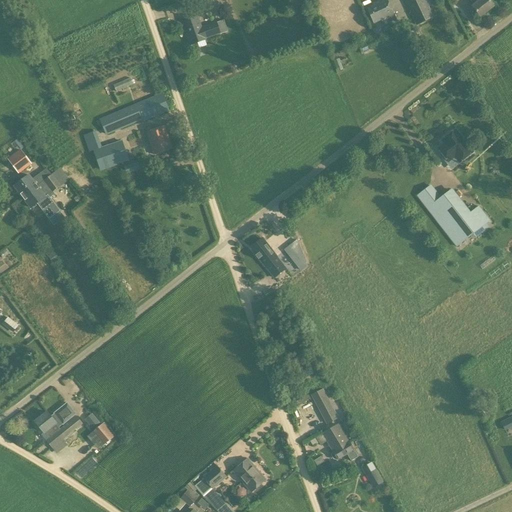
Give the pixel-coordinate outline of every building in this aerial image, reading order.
[(386,0),(384,0),(366,8),(373,23),(381,20),(383,25),(396,19),(386,0)] [(425,0),(403,0),(415,25),(433,17),(425,0)] [(469,0),(473,5),(472,6),(480,17),(493,6),(488,0),(469,0)] [(190,45),(205,40),(228,32),(224,20),(217,22),(216,21),(200,27),(197,17),(182,22),(190,45)] [(357,44),(361,54),(381,47),(377,37),(357,44)] [(129,78),(111,85),(114,92),(132,84),(129,78)] [(169,112),(162,93),(100,119),(106,135),(144,120),(144,122),(169,112)] [(154,155),(172,149),(164,126),(146,132),(154,155)] [(464,143),(454,130),(453,131),(451,130),(447,133),(447,135),(441,140),(444,143),(437,149),(439,151),(437,152),(440,156),(442,159),(444,158),(448,163),(454,158),(457,161),(471,150),(465,142),(464,143)] [(117,166),(117,164),(110,145),(103,147),(101,148),(96,131),(83,136),(89,153),(93,151),(101,171),(117,166)] [(18,174),(32,164),(27,158),(30,156),(23,147),(7,159),(18,174)] [(60,186),(55,179),(64,173),(60,169),(52,175),(47,168),(32,179),(28,175),(22,181),(18,176),(6,185),(14,195),(18,192),(30,208),(45,197),(60,186)] [(430,186),(417,196),(456,247),(490,221),(479,207),(469,214),(451,191),(440,199),(430,186)] [(297,238),(284,249),(301,270),(308,264),(297,238)] [(251,248),(264,266),(274,278),(286,269),(276,257),(263,239),(251,248)] [(0,323),(11,333),(17,326),(6,316),(0,323)] [(316,359),(303,367),(285,378),(293,391),(311,380),(312,381),(324,373),(316,359)] [(311,396),(327,424),(337,418),(322,390),(311,396)] [(53,414),(50,417),(47,412),(35,422),(44,433),(49,439),(47,441),(52,448),(82,424),(76,417),(60,429),(59,428),(62,425),(63,426),(77,414),(67,402),(53,413),(53,414)] [(91,429),(99,422),(90,413),(82,419),(91,429)] [(511,417),(499,420),(501,429),(511,426),(511,417)] [(103,446),(113,437),(114,437),(103,423),(102,424),(92,432),(103,446)] [(346,454),(353,450),(338,424),(315,438),(320,445),(326,442),(332,451),(332,452),(332,453),(331,454),(331,456),(333,459),(335,460),(336,459),(336,460),(346,454)] [(247,459),(232,471),(251,492),(265,480),(247,459)] [(361,468),(372,489),(383,483),(371,462),(361,468)] [(212,489),(225,477),(216,466),(203,478),(212,489)] [(190,507),(199,496),(187,485),(184,488),(187,491),(174,506),(179,511),(185,503),(190,507)] [(196,503),(203,510),(208,505),(201,498),(196,503)]
